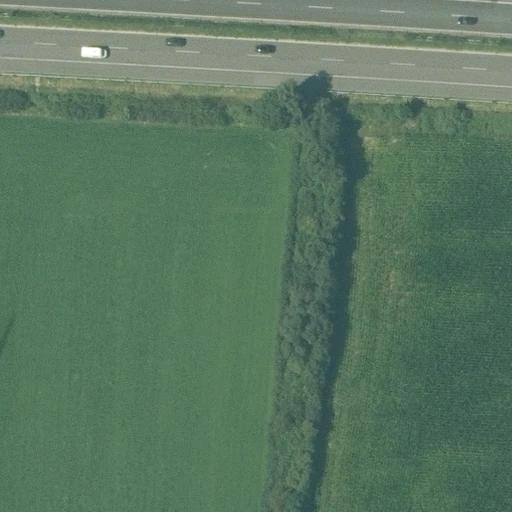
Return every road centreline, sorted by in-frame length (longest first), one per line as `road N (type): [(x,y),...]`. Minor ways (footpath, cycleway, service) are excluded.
road 1 (motorway): [(0,43),(511,74)]
road 2 (motorway): [(511,5),(389,0)]
